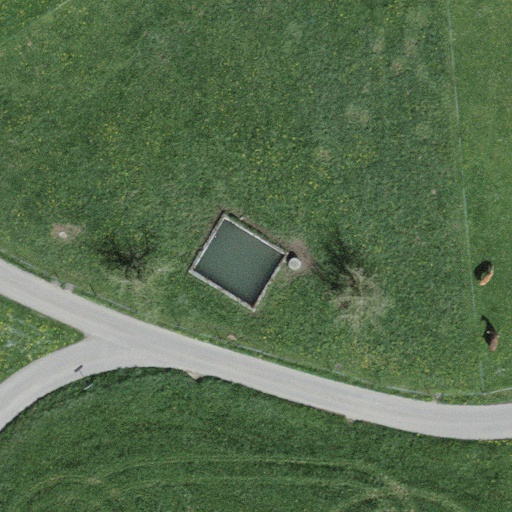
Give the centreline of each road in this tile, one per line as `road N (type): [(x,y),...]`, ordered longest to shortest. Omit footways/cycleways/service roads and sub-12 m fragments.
road 1 (unclassified): [(162,350),(373,411),(464,425),(511,423)]
road 2 (unclassified): [(162,350),(0,278)]
road 3 (unclassified): [(0,412),(67,372),(162,350)]
